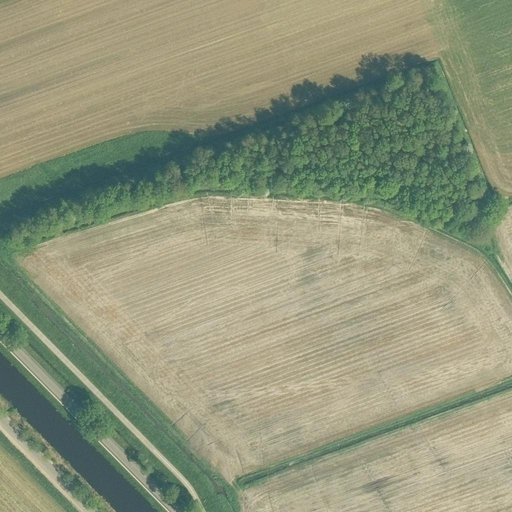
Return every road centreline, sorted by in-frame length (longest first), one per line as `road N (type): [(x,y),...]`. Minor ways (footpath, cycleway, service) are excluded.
road 1 (secondary): [(175,511),(0,333)]
road 2 (unclassified): [(93,511),(0,419)]
